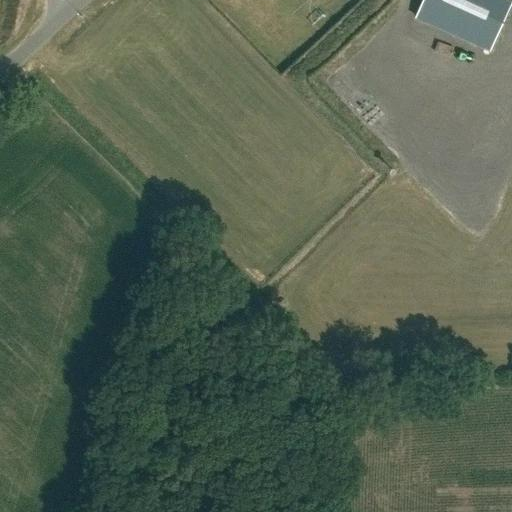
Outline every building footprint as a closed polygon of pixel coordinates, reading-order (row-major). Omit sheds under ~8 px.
[(502,0),(425,0),(417,18),(490,52),(511,4),(502,0)] [(345,113),(354,115),(361,88),(353,86),(345,113)] [(430,169),(430,193),(438,193),(438,169),(430,169)] [(451,216),(460,218),(464,195),(455,193),(451,216)] [(466,199),(463,229),(474,230),(477,200),(466,199)] [(480,245),(489,246),(492,216),(483,215),(480,245)] [(509,265),(509,238),(501,238),(500,265),(509,265)]
